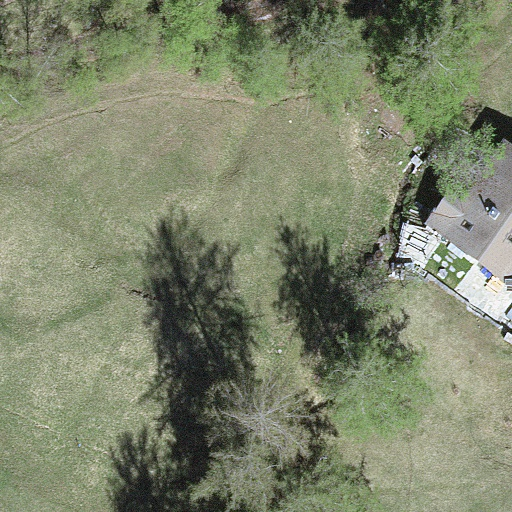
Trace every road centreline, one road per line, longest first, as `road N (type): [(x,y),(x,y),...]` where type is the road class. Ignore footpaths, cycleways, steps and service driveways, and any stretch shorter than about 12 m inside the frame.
road 1 (track): [(0,64),(225,9),(320,0)]
road 2 (track): [(318,1),(447,135),(511,172)]
